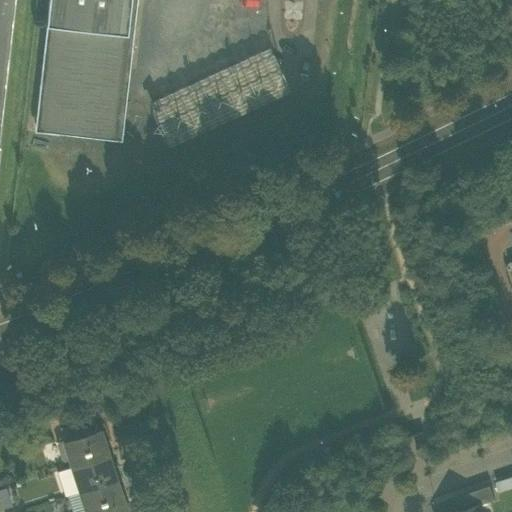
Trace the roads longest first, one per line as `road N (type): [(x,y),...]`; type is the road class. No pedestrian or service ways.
road 1 (tertiary): [(0,337),(511,104)]
road 2 (residential): [(401,511),(424,485),(511,454)]
